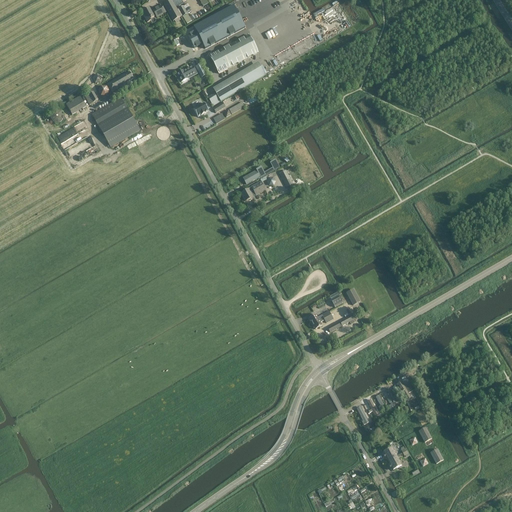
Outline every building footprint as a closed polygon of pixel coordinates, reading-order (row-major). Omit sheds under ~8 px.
[(171,0),(169,0),(163,4),(173,22),(181,17),(176,7),(187,2),(185,0),(175,0),(173,2),(171,0)] [(331,10),(332,13),(338,10),(334,2),(326,6),(329,12),(331,10)] [(147,11),(142,14),(147,23),(151,21),(150,19),(154,17),(153,15),(155,14),(157,18),(164,13),(166,12),(163,7),(161,8),(160,6),(153,10),(153,11),(152,12),(149,8),(146,10),(147,11)] [(230,6),(182,33),(192,50),(203,44),(205,48),(242,28),(230,6)] [(183,7),(179,9),(183,17),(188,14),(185,9),(183,7)] [(188,14),(183,17),(187,24),(192,22),(194,20),(192,16),(189,17),(188,14)] [(249,35),(210,56),(219,74),(258,53),(249,35)] [(177,74),(183,84),(188,81),(186,78),(191,76),(191,77),(200,72),(195,63),(186,69),(187,69),(177,74)] [(133,79),(129,72),(125,75),(125,74),(107,84),(112,92),(127,84),(126,83),(133,79)] [(93,78),(95,84),(101,83),(102,77),(97,74),(93,78)] [(103,97),(111,92),(105,84),(98,90),(103,97)] [(226,85),(215,92),(221,102),(232,96),(226,85)] [(88,95),(85,97),(89,105),(98,100),(94,92),(93,92),(91,88),(86,91),(88,95)] [(66,104),(73,115),(86,107),(80,96),(66,104)] [(121,98),(92,115),(96,122),(100,128),(111,148),(140,131),(127,108),(127,109),(125,105),(121,98)] [(193,109),(198,117),(201,116),(206,114),(206,113),(209,111),(204,103),(201,105),(201,104),(199,104),(196,106),(196,107),(196,108),(193,109)] [(216,114),(226,107),(223,103),(213,109),(216,114)] [(63,117),(63,115),(62,114),(62,113),(60,111),(59,111),(58,111),(57,111),(55,111),(54,111),(53,112),(52,113),(52,114),(51,115),(51,116),(51,118),(51,119),(52,120),(53,121),(54,122),(55,123),(57,123),(59,123),(60,123),(60,122),(62,121),(62,120),(63,119),(63,117)] [(222,114),(213,119),(217,124),(225,120),(222,114)] [(87,141),(90,146),(96,142),(93,137),(87,141)] [(261,167),(257,169),(258,171),(261,177),(279,167),(275,160),(270,162),(273,167),(264,173),(261,167)] [(286,170),(280,173),(288,190),(294,187),(286,170)] [(261,177),(258,171),(243,179),(246,185),(261,177)] [(249,189),(241,194),(245,201),(253,197),(254,198),(256,196),(266,191),(261,182),(251,188),(249,189)] [(346,293),(354,306),(361,302),(354,289),(346,293)] [(345,303),(342,296),(339,292),(331,296),(334,300),(333,301),(337,307),(345,303)] [(323,318),(325,321),(326,324),(334,320),(329,311),(322,315),(322,316),(323,318)] [(309,319),(312,324),(323,318),(322,316),(318,318),(316,315),(309,319)] [(351,316),(340,322),(342,327),(350,323),(351,325),(354,323),(354,321),(351,316)] [(323,318),(312,324),(315,330),(322,326),(321,323),(325,321),(323,318)] [(339,323),(329,328),(331,332),(341,327),(339,323)] [(401,382),(397,385),(407,401),(411,398),(401,382)] [(412,384),(405,388),(409,394),(416,390),(412,384)] [(390,389),(386,391),(390,397),(387,399),(389,403),(392,402),(395,406),(399,404),(390,389)] [(379,396),(376,398),(381,406),(379,407),(380,410),(382,409),(384,412),(387,410),(379,396)] [(415,398),(408,401),(412,409),(419,406),(415,398)] [(371,401),(368,402),(372,410),(369,412),(370,413),(373,412),(375,417),(379,415),(371,401)] [(361,408),(357,410),(364,422),(362,422),(365,427),(370,424),(361,408)] [(373,422),(370,424),(365,427),(364,427),(366,432),(369,431),(371,435),(378,431),(373,422)] [(419,432),(425,443),(432,439),(426,428),(419,432)] [(415,437),(410,440),(412,446),(418,443),(415,437)] [(389,462),(397,457),(393,448),(384,453),(384,454),(383,455),(386,460),(387,459),(389,462)] [(438,450),(430,454),(436,465),(444,461),(438,450)] [(402,466),(397,457),(389,462),(390,465),(389,465),(392,470),(393,469),(393,470),(402,466)] [(420,461),(423,467),(429,464),(426,458),(420,461)]
